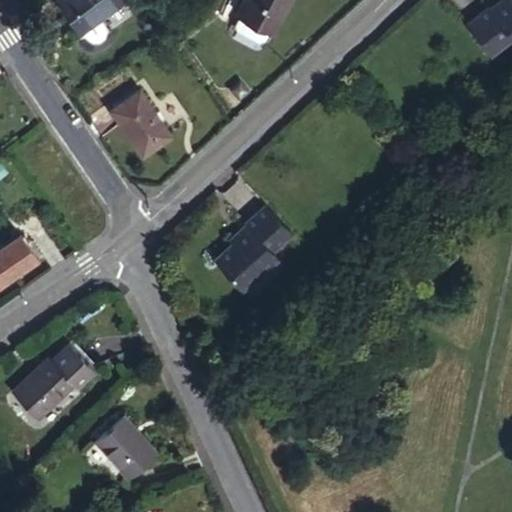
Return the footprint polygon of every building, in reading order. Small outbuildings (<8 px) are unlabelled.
[(125,0),(63,0),(91,40),(93,41),(98,43),(100,43),(103,41),(108,39),(110,37),(112,33),(112,31),(110,28),(102,16),(125,0)] [(284,0),(239,0),(232,13),(236,15),(231,23),(233,31),(253,42),(260,39),(265,30),(267,31),(284,0)] [(483,2),(460,18),(482,49),(504,34),(509,41),(511,38),(511,0),(495,0),(486,7),(483,2)] [(172,137),(142,91),(113,110),(145,156),(172,137)] [(240,244),(222,259),(248,290),(284,260),(278,254),(298,236),(274,208),(252,226),(256,230),(240,244)] [(252,226),(236,240),(240,244),(256,230),(252,226)] [(0,255),(13,274),(38,257),(20,233),(0,246),(0,255)] [(0,282),(13,274),(0,255),(0,282)] [(74,348),(56,364),(77,388),(81,392),(99,376),(74,348)] [(56,364),(51,358),(14,392),(40,421),(77,388),(56,364)] [(159,456),(125,417),(96,442),(131,480),(159,456)]
